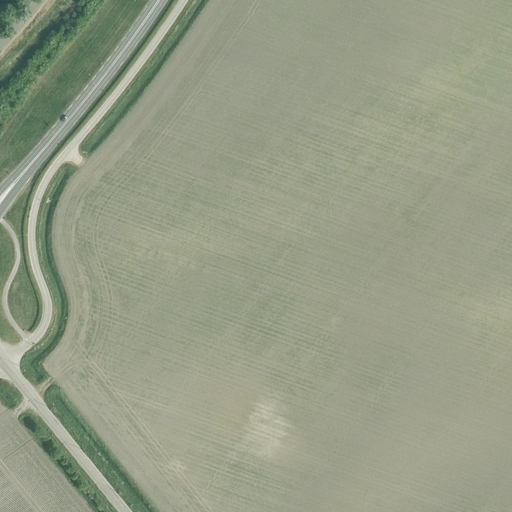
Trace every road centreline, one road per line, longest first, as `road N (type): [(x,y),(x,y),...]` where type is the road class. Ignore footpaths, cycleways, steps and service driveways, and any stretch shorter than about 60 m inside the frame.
road 1 (unclassified): [(184,0),(37,201),(30,234),(47,310),(29,342)]
road 2 (primary): [(16,179),(159,0)]
road 3 (unclassified): [(131,511),(5,364)]
